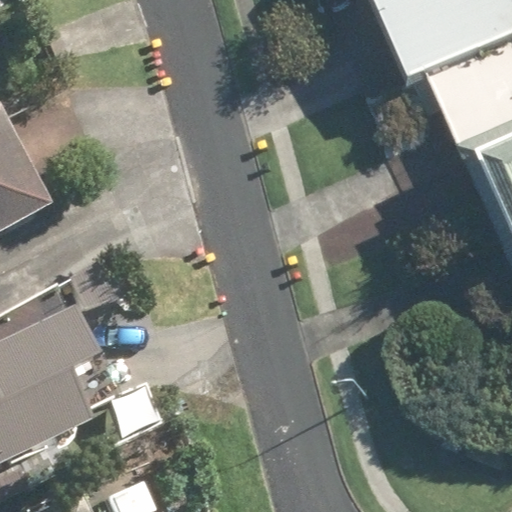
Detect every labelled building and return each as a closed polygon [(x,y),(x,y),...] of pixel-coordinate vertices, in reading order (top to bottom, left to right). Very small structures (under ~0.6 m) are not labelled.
[(511,0),(392,0),(428,86),(511,50),(511,0)] [(16,106),(0,114),(0,243),(68,209),(16,106)] [(511,139),(482,153),(511,218),(511,139)] [(0,472),(109,421),(86,373),(110,362),(83,304),(0,342),(0,472)] [(57,511),(109,511),(101,493),(57,511)]
